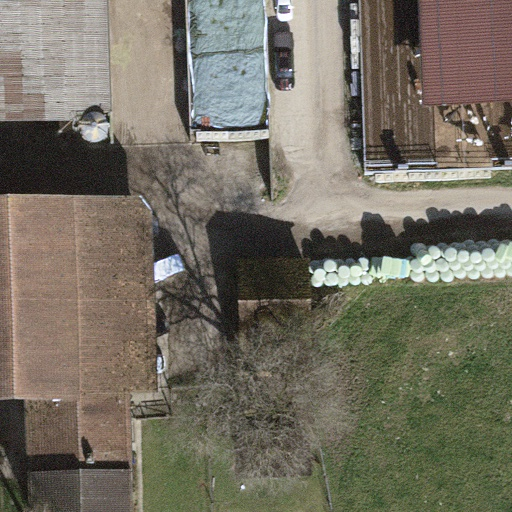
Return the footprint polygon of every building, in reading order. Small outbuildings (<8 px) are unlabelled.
[(107,0),(0,0),(0,118),(111,115),(107,0)] [(511,0),(458,0),(462,102),(511,100),(511,0)] [(0,398),(34,398),(122,394),(116,215),(0,218),(0,398)] [(241,266),(244,351),(310,349),(307,264),(241,266)] [(125,511),(122,394),(34,398),(37,511),(125,511)] [(309,467),(307,436),(245,440),(247,471),(309,467)]
